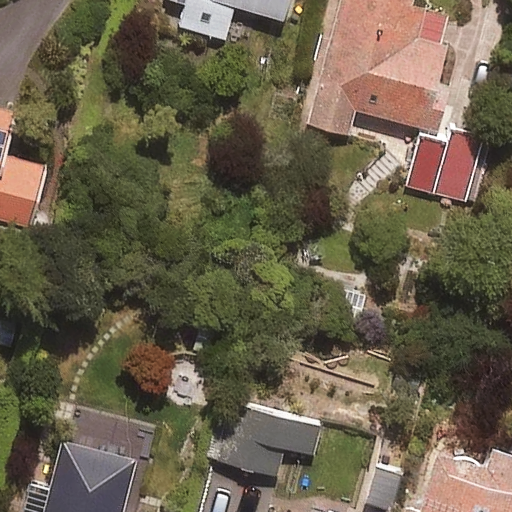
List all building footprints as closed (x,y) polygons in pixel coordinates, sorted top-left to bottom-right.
[(289,0),(176,0),(186,2),(181,25),(227,37),(236,3),(286,15),(289,0)] [(356,107),(440,128),(452,82),(441,80),(452,39),(439,36),(446,11),(413,2),(413,0),(338,0),(308,122),(350,132),(356,107)] [(0,107),(0,217),(31,226),(49,163),(6,151),(17,112),(0,107)] [(483,138),(449,130),(447,139),(421,133),(409,186),(468,200),(483,138)] [(322,423),(236,402),(223,459),(278,473),(284,445),(315,453),(322,423)] [(19,511),(127,511),(124,511),(137,457),(62,439),(52,480),(28,475),(19,511)] [(407,511),(511,511),(511,448),(493,443),(489,462),(440,448),(423,509),(409,506),(407,511)] [(405,472),(375,465),(366,501),(396,508),(405,472)]
